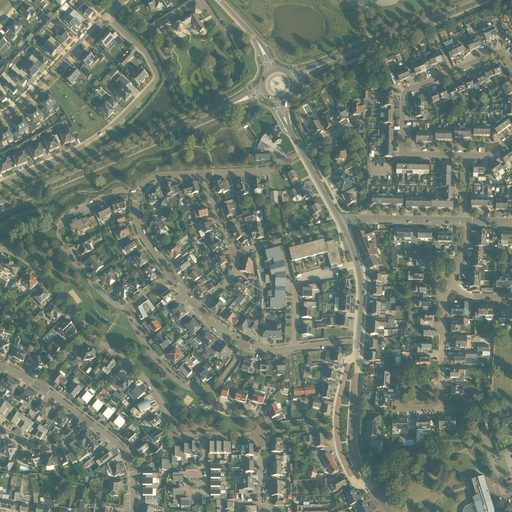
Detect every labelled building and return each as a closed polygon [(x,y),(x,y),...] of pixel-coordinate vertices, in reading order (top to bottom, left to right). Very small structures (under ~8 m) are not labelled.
[(36,0),(37,0),(34,4),(42,10),(46,5),(43,2),(44,0),(36,0)] [(150,0),(151,1),(147,4),(150,8),(150,9),(154,6),(155,8),(156,9),(158,8),(161,6),(161,5),(162,4),(159,0),(150,0)] [(84,3),(76,11),(83,17),(85,14),(89,18),(93,13),(89,10),(90,9),(84,3)] [(174,22),(173,26),(177,32),(181,33),(185,31),(186,27),(187,26),(190,24),(194,29),(197,28),(200,34),(201,35),(203,35),(204,35),(206,34),(207,33),(207,31),(206,30),(197,15),(201,12),(196,5),(190,9),(193,14),(182,21),(178,20),(174,22)] [(24,8),(20,12),(21,14),(23,15),(22,16),(26,19),(27,20),(30,16),(32,18),(36,14),(32,11),(33,10),(32,9),(30,7),(29,8),(27,6),(24,8)] [(60,11),(56,16),(64,22),(68,17),(60,11)] [(71,20),(67,25),(71,29),(72,28),(76,31),(82,26),(80,24),(84,20),(74,11),(69,16),(68,17),(71,20)] [(58,21),(55,25),(61,31),(57,35),(64,41),(65,42),(69,38),(67,36),(70,32),(58,21)] [(9,30),(5,35),(9,37),(11,40),(21,28),(18,25),(14,22),(10,26),(8,29),(9,30)] [(498,31),(495,25),(487,28),(488,31),(492,40),(495,38),(497,37),(495,32),(497,31),(498,32),(498,31)] [(153,30),(152,33),(155,38),(158,38),(161,37),(162,33),(159,29),(156,28),(153,30)] [(492,40),(488,31),(487,28),(479,32),(482,39),(482,38),(484,37),(486,41),(488,40),(489,41),(492,40)] [(511,30),(511,31),(508,28),(503,33),(504,33),(506,35),(503,39),(505,40),(504,41),(507,43),(511,36),(511,30)] [(102,39),(99,42),(100,43),(99,44),(102,46),(103,46),(105,48),(106,48),(111,42),(114,44),(119,38),(116,35),(113,32),(109,35),(107,33),(104,37),(104,36),(103,37),(101,39),(102,39)] [(433,35),(426,38),(429,44),(436,41),(433,35)] [(481,49),(484,47),(479,36),(471,40),(475,50),(480,47),(481,49)] [(43,48),(43,49),(46,51),(46,52),(48,54),(49,54),(52,57),(53,56),(56,54),(55,53),(56,52),(55,51),(56,50),(52,46),(56,42),(51,37),(47,42),(48,43),(43,48)] [(471,40),(470,39),(465,42),(462,43),(466,51),(467,54),(470,53),(470,52),(475,50),(471,40)] [(462,43),(461,40),(453,44),(458,55),(463,53),(463,52),(466,51),(462,43)] [(450,60),(453,58),(453,57),(458,55),(453,44),(445,47),(450,60)] [(33,55),(31,57),(37,63),(39,61),(44,65),(45,64),(46,65),(48,62),(47,62),(48,61),(44,57),(44,56),(42,54),(42,55),(38,52),(34,56),(33,55)] [(88,53),(81,61),(87,66),(92,61),(95,63),(99,59),(101,61),(104,58),(99,53),(95,56),(96,56),(94,58),(88,53)] [(130,53),(124,59),(124,60),(127,63),(133,57),(130,53)] [(438,54),(439,55),(433,57),(436,64),(441,62),(442,63),(445,62),(441,53),(438,54)] [(431,66),(436,64),(433,57),(432,55),(425,58),(426,59),(425,60),(429,69),(432,68),(431,66)] [(31,62),(27,66),(36,74),(39,72),(38,71),(40,70),(35,65),(37,63),(31,57),(28,60),(31,62)] [(422,60),(416,62),(421,73),(426,71),(426,70),(429,69),(425,60),(425,59),(422,61),(422,60)] [(4,60),(1,63),(6,68),(9,65),(4,60)] [(416,75),(421,73),(416,62),(411,65),(414,71),(411,72),(413,78),(416,76),(416,75)] [(26,65),(20,71),(25,76),(27,74),(32,78),(33,77),(34,77),(36,74),(27,66),(26,65)] [(494,67),(494,65),(488,67),(489,69),(492,77),(501,73),(498,65),(494,67)] [(12,68),(11,69),(17,74),(15,76),(14,78),(23,86),(25,84),(26,82),(23,79),(26,77),(25,76),(20,71),(14,66),(12,68)] [(69,75),(65,79),(72,85),(79,77),(82,80),(85,76),(88,79),(92,76),(83,67),(80,71),(80,72),(79,73),(74,69),(73,71),(72,70),(68,74),(69,75)] [(118,71),(115,68),(109,74),(112,77),(118,71)] [(409,73),(407,70),(406,71),(405,68),(400,70),(405,80),(410,78),(410,79),(413,78),(411,72),(409,73)] [(492,77),(489,69),(483,71),(485,76),(483,77),(485,83),(488,82),(487,80),(489,79),(489,78),(492,77)] [(132,79),(131,79),(139,87),(139,86),(142,83),(143,83),(145,81),(148,77),(147,76),(148,75),(144,71),(143,72),(140,70),(138,73),(137,72),(134,76),(135,76),(132,79)] [(397,85),(400,83),(400,82),(405,80),(400,70),(392,73),(397,85)] [(2,74),(1,76),(8,83),(5,85),(4,87),(7,91),(8,90),(13,95),(16,93),(15,93),(17,91),(14,88),(16,86),(4,73),(2,74)] [(477,82),(475,83),(477,89),(478,91),(487,88),(485,83),(483,77),(481,74),(475,77),(477,82)] [(118,92),(116,95),(117,96),(117,97),(120,100),(122,98),(126,102),(131,95),(127,92),(129,90),(125,87),(129,84),(121,77),(118,81),(122,84),(120,86),(116,90),(118,92)] [(472,84),(470,79),(464,82),(468,90),(471,88),(471,89),(474,88),(474,90),(477,89),(475,83),(472,84)] [(466,90),(468,90),(464,82),(464,80),(458,82),(459,84),(456,86),(459,93),(463,92),(464,95),(465,95),(467,94),(468,93),(466,90)] [(504,92),(511,88),(509,83),(502,88),(504,92)] [(449,93),(451,99),(460,95),(459,93),(456,86),(450,88),(451,90),(448,91),(449,93)] [(511,89),(511,88),(504,92),(502,93),(499,95),(500,97),(503,95),(504,98),(507,97),(511,94),(511,89)] [(446,94),(444,89),(438,92),(441,98),(442,100),(445,98),(445,99),(448,98),(449,100),(451,99),(449,93),(446,94)] [(433,103),(439,101),(438,99),(441,98),(438,92),(437,90),(432,92),(433,94),(429,95),(433,103)] [(394,96),(394,92),(388,92),(388,95),(385,95),(385,101),(393,101),(393,96),(394,96)] [(46,97),(44,100),(52,107),(55,103),(59,106),(60,105),(56,98),(53,101),(51,99),(48,96),(47,98),(46,97)] [(105,103),(99,110),(101,112),(101,113),(104,116),(105,115),(106,116),(108,118),(113,113),(114,112),(112,110),(113,108),(114,108),(118,104),(114,100),(111,98),(107,102),(107,103),(106,104),(105,103)] [(42,103),(40,104),(44,108),(46,109),(43,112),(49,117),(52,114),(50,113),(49,112),(53,108),(52,107),(44,100),(41,102),(42,103)] [(393,110),(394,107),(392,107),(393,101),(385,101),(385,107),(388,107),(387,110),(393,110)] [(424,108),(424,102),(416,102),(415,105),(414,105),(414,111),(415,111),(424,112),(427,112),(427,109),(424,108)] [(360,105),(360,104),(353,104),(353,115),(360,115),(360,113),(364,113),(363,105),(360,105)] [(34,109),(31,112),(40,121),(44,118),(46,120),(47,119),(49,117),(43,112),(41,114),(39,112),(36,109),(35,110),(34,109)] [(349,114),(346,109),(341,111),(334,114),(339,123),(345,119),(344,116),(345,115),(345,116),(349,114)] [(384,114),(384,118),(392,119),(392,113),(393,113),(393,110),(387,110),(381,110),(380,114),(384,114)] [(326,130),(333,126),(330,120),(333,119),(329,111),(323,113),(326,118),(322,121),(326,130)] [(424,115),(424,112),(415,111),(415,118),(419,118),(419,121),(427,121),(427,118),(428,118),(428,115),(424,115)] [(29,115),(28,116),(32,121),(29,124),(35,131),(38,128),(37,126),(36,126),(40,122),(39,121),(40,121),(31,112),(28,114),(29,115)] [(500,120),(501,122),(506,129),(511,125),(504,117),(501,119),(500,120)] [(393,127),(393,124),(392,124),(392,119),(384,118),(381,118),(380,127),(387,127),(393,127)] [(21,120),(17,122),(24,131),(25,133),(29,130),(32,133),(33,132),(35,131),(29,124),(27,126),(23,121),(23,120),(21,121),(21,120)] [(324,131),(318,121),(313,124),(307,127),(310,132),(311,131),(313,135),(319,132),(320,133),(324,131)] [(15,125),(13,126),(17,132),(15,134),(14,134),(17,138),(20,136),(19,134),(24,131),(17,122),(14,124),(15,125)] [(502,132),(506,129),(501,122),(497,125),(502,132)] [(497,135),(502,132),(497,125),(492,128),(495,132),(497,134),(497,135)] [(70,131),(65,133),(70,143),(75,141),(74,139),(75,139),(74,137),(73,137),(72,135),(76,133),(73,127),(69,129),(70,131)] [(261,143),(269,147),(270,145),(273,143),(274,144),(275,144),(276,145),(280,143),(279,141),(281,141),(274,128),(267,132),(270,137),(266,139),(263,137),(260,142),(261,143)] [(6,130),(3,131),(9,143),(13,140),(15,143),(17,142),(18,141),(19,141),(17,138),(14,134),(11,136),(8,129),(6,130)] [(0,141),(0,149),(3,148),(4,148),(2,144),(1,143),(2,142),(3,143),(8,141),(9,143),(3,131),(0,132),(0,138),(2,141),(0,141)] [(64,132),(57,135),(59,141),(62,140),(65,145),(70,143),(65,133),(64,132)] [(55,139),(50,141),(54,150),(59,148),(57,144),(57,142),(59,141),(57,135),(56,136),(54,137),(55,139)] [(335,150),(346,151),(347,140),(343,140),(342,142),(336,142),(336,145),(335,145),(335,146),(336,146),(335,147),(335,148),(335,150)] [(44,142),(41,143),(44,149),(47,147),(49,152),(54,150),(50,141),(45,143),(44,142)] [(39,146),(34,149),(39,158),(44,155),(41,150),(44,149),(41,143),(38,144),(39,146)] [(256,160),(256,161),(261,161),(261,162),(262,162),(262,161),(264,161),(264,162),(264,161),(270,161),(270,153),(268,153),(268,151),(270,147),(269,147),(261,143),(258,147),(259,148),(258,149),(258,151),(258,153),(256,153),(256,157),(255,157),(255,160),(256,160)] [(29,149),(26,150),(28,156),(31,155),(34,160),(39,158),(34,149),(29,151),(29,149)] [(24,154),(19,156),(22,165),(28,163),(25,157),(28,156),(26,150),(23,152),(24,154)] [(345,162),(346,151),(335,150),(334,161),(335,161),(336,162),(338,162),(338,161),(345,162)] [(507,168),(511,165),(504,155),(500,158),(504,163),(502,164),(505,169),(507,168)] [(13,156),(10,157),(12,163),(15,162),(17,167),(22,165),(19,156),(14,158),(13,156)] [(8,160),(3,162),(7,171),(12,169),(9,164),(12,163),(10,157),(7,158),(8,160)] [(500,166),(498,163),(493,166),(498,173),(502,170),(503,171),(505,169),(502,164),(500,166)] [(488,179),(487,173),(485,174),(484,174),(484,166),(478,166),(478,175),(478,178),(478,182),(486,181),(486,180),(488,179)] [(498,173),(493,166),(489,169),(494,176),(496,179),(500,175),(498,173)] [(295,169),(290,172),(294,181),(300,178),(295,169)] [(286,174),(280,177),(283,182),(287,180),(291,187),(296,185),(289,171),(285,173),(286,174)] [(342,192),(352,187),(349,183),(351,182),(347,175),(346,176),(344,172),(334,177),(336,181),(335,182),(337,186),(338,188),(339,188),(340,188),(342,192)] [(261,184),(260,180),(253,181),(253,191),(254,191),(254,192),(261,191),(261,190),(266,189),(266,182),(262,183),(262,184),(261,184)] [(244,187),(243,181),(236,182),(236,186),(237,189),(238,193),(243,192),(244,195),(250,194),(248,186),(244,187)] [(198,187),(197,182),(189,185),(189,186),(183,188),(185,196),(192,194),(200,192),(199,187),(198,187)] [(231,191),(227,182),(223,183),(223,184),(222,184),(221,182),(215,184),(218,194),(223,192),(223,194),(231,191)] [(170,184),(164,186),(167,195),(171,194),(171,196),(178,194),(180,200),(184,199),(180,185),(176,186),(175,184),(170,186),(170,184)] [(150,201),(150,204),(151,204),(154,204),(154,200),(158,199),(160,208),(167,206),(165,199),(161,201),(160,198),(161,198),(158,188),(151,190),(152,192),(147,193),(149,202),(150,201)] [(299,191),(297,188),(292,190),(289,192),(293,199),(296,198),(296,197),(300,195),(302,199),(309,195),(305,188),(299,191)] [(356,201),(353,195),(357,192),(355,188),(341,195),(343,199),(344,198),(348,206),(356,201)] [(453,209),(453,189),(450,189),(444,189),(443,199),(431,199),(431,200),(431,209),(453,209)] [(278,200),(286,199),(285,191),(278,192),(278,200)] [(277,192),(269,193),(269,192),(266,192),(266,194),(269,194),(270,201),(270,205),(278,204),(277,192)] [(224,208),(227,217),(233,215),(231,210),(234,209),(232,203),(233,203),(232,202),(231,199),(224,202),(225,206),(226,208),(224,208)] [(121,211),(121,210),(126,209),(125,204),(126,203),(125,202),(124,201),(124,200),(112,204),(114,212),(117,211),(118,212),(119,213),(120,213),(121,211)] [(203,208),(202,204),(193,206),(192,206),(193,210),(194,210),(193,211),(195,219),(200,218),(208,215),(206,208),(203,208)] [(313,208),(311,204),(308,206),(310,211),(312,210),(315,214),(312,215),(315,220),(320,217),(318,213),(321,212),(318,205),(313,208)] [(112,214),(108,206),(104,208),(103,208),(100,209),(100,210),(96,212),(100,220),(102,219),(103,221),(107,219),(106,217),(112,214)] [(245,222),(255,219),(253,213),(250,214),(244,216),(243,216),(245,222)] [(84,226),(89,223),(87,218),(78,222),(77,221),(73,223),(73,224),(70,226),(69,228),(69,229),(70,231),(71,232),(73,232),(76,230),(78,233),(85,229),(84,226)] [(167,232),(157,219),(148,221),(149,228),(152,227),(159,238),(167,232)] [(205,226),(204,222),(196,225),(199,232),(203,231),(204,234),(213,231),(210,224),(205,226)] [(262,230),(261,228),(260,226),(260,225),(259,224),(257,224),(256,226),(256,227),(257,229),(251,231),(253,239),(256,238),(257,240),(264,238),(262,233),(263,233),(262,230)] [(124,228),(123,225),(115,228),(118,234),(118,233),(121,239),(126,238),(125,236),(130,235),(129,232),(128,230),(127,229),(127,227),(124,228)] [(241,234),(238,227),(231,230),(233,234),(234,237),(235,237),(236,241),(240,239),(242,243),(248,241),(244,233),(241,234)] [(375,237),(373,230),(365,233),(364,232),(356,235),(364,257),(372,254),(372,253),(373,253),(372,250),(376,248),(374,244),(369,246),(368,242),(371,240),(372,242),(376,240),(375,237)] [(486,241),(486,230),(478,230),(478,233),(477,233),(476,240),(486,241)] [(404,242),(404,231),(397,231),(397,236),(394,236),(394,242),(404,242)] [(411,245),(414,245),(414,236),(411,236),(411,231),(404,231),(404,242),(411,242),(411,245)] [(424,240),(425,231),(418,231),(417,236),(414,236),(414,245),(420,245),(420,239),(424,240)] [(434,250),(435,239),(431,239),(432,231),(425,231),(424,240),(428,240),(428,242),(431,242),(431,245),(431,247),(432,247),(432,248),(432,250),(434,250)] [(508,245),(508,233),(501,233),(501,238),(498,238),(498,244),(498,249),(502,249),(502,246),(508,246),(508,245)] [(435,239),(434,250),(437,250),(440,250),(440,246),(441,246),(441,243),(445,243),(445,234),(438,234),(438,240),(435,239)] [(452,246),(455,246),(455,240),(452,240),(452,234),(445,234),(445,243),(445,247),(448,248),(449,246),(452,246)] [(215,242),(214,240),(215,239),(213,236),(207,239),(210,245),(209,245),(213,252),(222,247),(218,240),(215,242)] [(91,238),(75,246),(77,250),(79,249),(82,255),(92,250),(89,244),(93,242),(91,238)] [(325,243),(324,240),(288,249),(292,262),(327,253),(331,269),(342,266),(338,249),(337,249),(334,241),(325,243)] [(489,247),(489,241),(486,241),(476,240),(476,244),(475,244),(475,250),(482,251),(485,251),(492,251),(492,249),(490,247),(489,247)] [(136,247),(132,241),(128,244),(126,241),(118,245),(122,251),(125,250),(128,254),(134,250),(133,249),(136,247)] [(181,253),(176,245),(167,252),(172,258),(173,257),(175,259),(180,255),(182,257),(187,253),(185,250),(181,253)] [(377,250),(376,248),(372,250),(373,253),(372,253),(372,254),(364,257),(369,270),(377,267),(375,261),(377,260),(375,256),(379,255),(377,250)] [(271,276),(286,273),(280,249),(265,253),(267,261),(265,262),(267,269),(269,269),(271,276)] [(485,253),(485,251),(482,251),(475,250),(475,254),(473,254),(473,261),(482,261),(482,253),(485,253)] [(140,268),(147,262),(141,254),(134,259),(140,268)] [(413,264),(413,263),(416,263),(416,267),(425,267),(425,260),(421,260),(421,256),(415,256),(414,256),(410,255),(410,258),(409,258),(408,264),(413,264)] [(96,272),(103,267),(95,256),(87,262),(90,266),(92,269),(93,269),(96,272)] [(187,259),(186,260),(185,259),(180,263),(181,263),(178,266),(182,272),(183,271),(185,274),(196,266),(193,261),(189,256),(186,258),(187,259)] [(220,259),(219,256),(212,260),(215,266),(219,264),(222,270),(226,268),(224,265),(228,263),(224,257),(220,259)] [(251,261),(246,259),(246,260),(243,259),(241,265),(242,266),(242,267),(241,267),(240,271),(251,274),(252,268),(249,267),(251,261)] [(8,264),(1,261),(0,262),(0,268),(5,271),(5,272),(6,273),(7,273),(8,274),(9,274),(10,274),(11,274),(15,277),(19,269),(12,265),(13,264),(13,263),(10,261),(10,262),(9,262),(8,264)] [(482,267),(482,261),(473,261),(473,264),(471,264),(471,271),(479,271),(487,271),(487,267),(482,267)] [(153,270),(150,266),(143,271),(150,281),(152,279),(153,279),(155,278),(155,277),(157,275),(154,272),(155,271),(154,269),(153,270)] [(200,278),(196,273),(200,270),(196,266),(185,274),(184,275),(187,279),(190,277),(194,283),(200,278)] [(116,281),(113,277),(115,275),(110,268),(100,277),(103,282),(105,280),(109,286),(116,281)] [(423,281),(423,273),(417,273),(417,269),(409,269),(408,277),(408,280),(414,280),(423,281)] [(479,281),(479,271),(471,271),(471,274),(470,274),(470,281),(479,281)] [(511,271),(510,279),(503,279),(503,288),(510,288),(510,287),(511,287),(511,271)] [(285,284),(286,273),(271,276),(265,276),(265,283),(271,284),(285,284)] [(383,273),(378,273),(378,276),(374,276),(374,283),(374,282),(376,282),(376,286),(375,286),(383,286),(383,281),(381,281),(382,276),(384,276),(384,273),(383,273)] [(29,277),(27,276),(23,280),(24,282),(23,283),(25,286),(27,289),(28,288),(30,291),(38,284),(30,276),(29,277)] [(205,288),(202,285),(207,281),(205,280),(208,278),(206,276),(198,282),(200,285),(194,289),(197,293),(196,294),(199,297),(200,297),(201,297),(202,297),(203,297),(203,296),(203,295),(207,292),(208,292),(211,290),(208,286),(205,288)] [(503,288),(503,279),(500,279),(500,278),(493,278),(493,285),(496,285),(496,288),(503,288)] [(344,282),(344,279),(336,280),(337,285),(339,285),(339,287),(342,287),(343,291),(350,290),(349,282),(344,282)] [(252,285),(245,280),(243,283),(239,280),(234,287),(238,289),(237,290),(240,292),(241,291),(244,293),(247,289),(249,290),(252,285)] [(261,292),(261,291),(259,281),(254,280),(252,283),(254,284),(253,287),(261,292)] [(480,292),(480,285),(479,285),(479,281),(470,281),(469,288),(472,288),(472,291),(480,292)] [(125,299),(128,297),(127,296),(132,293),(123,282),(115,289),(124,299),(125,299)] [(285,284),(271,284),(270,292),(268,292),(268,300),(270,300),(270,308),(285,308),(285,284)] [(302,289),(302,297),(305,297),(305,299),(309,299),(309,297),(312,298),(312,290),(318,290),(318,284),(303,286),(303,289),(302,289)] [(383,292),(383,286),(375,286),(376,286),(375,290),(374,290),(374,289),(373,289),(373,296),(381,296),(381,291),(383,292)] [(422,287),(422,286),(420,286),(420,287),(416,287),(416,289),(412,289),(412,292),(414,292),(415,292),(415,293),(419,293),(419,295),(417,295),(417,297),(426,298),(426,297),(426,294),(427,292),(426,292),(426,291),(426,287),(422,287)] [(240,295),(232,289),(230,292),(238,298),(240,295)] [(41,293),(38,290),(30,298),(41,309),(46,304),(44,301),(45,300),(46,301),(46,300),(50,297),(43,291),(41,293)] [(169,291),(168,290),(163,294),(161,291),(155,295),(158,298),(160,296),(164,300),(161,302),(161,303),(172,294),(170,291),(169,291)] [(165,312),(167,311),(172,306),(170,304),(175,299),(174,298),(175,297),(172,294),(161,303),(164,307),(162,308),(165,312)] [(350,306),(351,299),(348,299),(348,295),(339,294),(338,305),(350,306)] [(240,295),(238,298),(235,302),(237,303),(239,300),(242,302),(244,299),(240,295)] [(428,309),(430,309),(430,306),(431,306),(431,303),(428,303),(429,302),(426,302),(426,300),(426,298),(417,297),(417,300),(419,300),(419,307),(423,307),(423,310),(428,311),(428,309)] [(220,314),(225,308),(223,306),(224,305),(218,300),(211,308),(216,313),(218,312),(220,314)] [(155,309),(149,301),(138,309),(141,316),(139,316),(139,315),(138,316),(141,321),(148,317),(146,313),(150,310),(152,311),(155,309)] [(372,309),(386,310),(386,302),(379,302),(379,304),(372,303),(372,309)] [(468,310),(468,304),(460,304),(460,307),(452,307),(452,315),(464,316),(464,310),(468,310)] [(180,307),(179,305),(174,309),(172,306),(167,311),(170,315),(172,315),(173,314),(175,316),(184,309),(181,306),(180,307)] [(302,316),(302,320),(312,321),(312,310),(316,310),(317,305),(304,305),(303,316),(302,316)] [(350,306),(338,305),(338,316),(346,317),(346,313),(350,313),(350,306)] [(63,315),(54,306),(50,310),(48,307),(41,313),(44,316),(45,315),(51,320),(54,317),(57,320),(63,315)] [(485,316),(485,307),(478,307),(478,310),(475,310),(475,317),(475,320),(481,320),(481,318),(482,318),(482,316),(485,316)] [(495,317),(496,309),(492,309),(492,307),(485,307),(485,316),(492,316),(495,317)] [(180,326),(184,322),(182,319),(187,314),(186,313),(187,312),(184,309),(175,316),(177,318),(175,320),(175,321),(180,326)] [(385,318),(386,310),(372,309),(372,315),(378,316),(378,318),(385,318)] [(499,322),(505,322),(506,322),(506,320),(506,310),(502,310),(502,309),(496,309),(495,317),(499,317),(499,319),(499,322)] [(229,312),(224,319),(232,325),(232,324),(235,326),(239,321),(236,319),(237,318),(234,317),(229,312)] [(325,315),(325,318),(325,319),(328,319),(328,327),(333,326),(336,326),(340,327),(348,328),(349,321),(341,319),(334,320),(334,315),(325,315)] [(433,322),(434,315),(425,315),(425,318),(420,318),(420,325),(422,325),(429,326),(429,322),(433,322)] [(154,334),(161,328),(158,324),(159,324),(153,317),(146,322),(150,326),(146,328),(150,333),(152,331),(154,334)] [(257,329),(258,321),(245,317),(238,328),(243,332),(248,325),(251,326),(251,329),(257,329)] [(67,322),(65,319),(56,327),(59,330),(57,332),(61,335),(63,332),(65,334),(66,333),(69,338),(72,335),(73,336),(75,333),(77,332),(73,328),(71,325),(72,324),(69,320),(67,322)] [(193,321),(192,320),(187,325),(184,322),(180,326),(184,331),(185,331),(187,329),(189,331),(197,323),(194,320),(193,321)] [(468,325),(468,320),(459,320),(459,324),(451,323),(451,331),(463,332),(464,325),(468,325)] [(384,326),(385,322),(378,322),(378,323),(371,323),(371,329),(379,330),(379,326),(384,326)] [(194,341),(199,336),(196,333),(200,328),(199,327),(200,326),(197,323),(189,331),(191,333),(190,335),(190,336),(194,341)] [(301,334),(301,338),(302,338),(302,339),(306,339),(306,338),(310,338),(310,334),(312,334),(312,330),(312,324),(303,324),(303,334),(301,334)] [(280,329),(280,325),(274,325),(274,329),(263,329),(263,338),(269,338),(270,338),(276,338),(281,338),(281,329),(280,329)] [(433,337),(433,330),(429,330),(429,326),(422,325),(422,330),(424,330),(424,337),(433,337)] [(379,330),(371,329),(370,335),(377,335),(377,337),(384,337),(384,330),(379,331),(379,330)] [(207,334),(206,333),(202,338),(199,336),(194,341),(199,345),(200,345),(202,343),(204,345),(211,336),(208,333),(207,334)] [(164,339),(160,334),(154,339),(158,344),(163,350),(170,344),(165,338),(164,339)] [(466,348),(466,339),(466,336),(453,335),(453,343),(456,343),(456,347),(460,347),(460,348),(466,348)] [(210,353),(214,348),(211,346),(215,341),(214,340),(214,339),(211,336),(204,345),(206,347),(205,348),(205,350),(210,353)] [(384,343),(384,342),(390,341),(390,338),(377,339),(377,342),(370,342),(369,349),(376,350),(376,352),(380,351),(380,346),(382,346),(382,343),(384,343)] [(0,353),(1,353),(1,355),(6,356),(7,352),(8,353),(11,344),(5,342),(4,344),(0,342),(0,353)] [(61,348),(56,343),(57,343),(57,342),(57,343),(55,345),(53,343),(50,346),(57,352),(59,349),(59,350),(61,348)] [(431,350),(431,344),(421,343),(421,347),(417,347),(417,353),(428,354),(428,353),(426,353),(426,350),(431,350)] [(175,364),(184,356),(176,348),(177,346),(175,344),(169,349),(171,352),(167,356),(175,364)] [(223,346),(221,345),(217,351),(214,348),(210,353),(214,357),(215,357),(218,359),(218,358),(227,347),(224,345),(223,346)] [(225,366),(230,359),(227,357),(231,352),(229,351),(230,350),(227,347),(218,358),(223,362),(222,364),(225,366)] [(23,352),(22,353),(16,350),(13,358),(16,359),(15,360),(20,362),(20,361),(23,362),(27,354),(26,354),(26,353),(23,352)] [(94,351),(94,350),(90,350),(86,350),(86,351),(82,352),(83,355),(80,355),(77,360),(75,359),(72,362),(79,367),(82,364),(80,362),(82,360),(84,360),(84,361),(96,359),(95,354),(95,353),(95,351),(94,351)] [(385,356),(386,351),(380,351),(376,352),(376,354),(369,354),(369,362),(375,362),(375,363),(381,364),(381,359),(385,359),(385,356)] [(341,364),(342,356),(338,355),(338,354),(332,352),(331,356),(335,356),(333,362),(341,364)] [(455,355),(454,363),(465,363),(465,359),(477,359),(477,352),(461,352),(461,355),(459,355),(455,355)] [(428,354),(417,353),(417,359),(420,359),(420,363),(429,364),(429,357),(426,357),(426,354),(428,354)] [(42,358),(40,358),(39,357),(38,357),(37,357),(36,358),(36,359),(34,360),(30,357),(26,364),(30,367),(30,366),(35,369),(44,368),(48,363),(48,364),(52,359),(46,354),(42,358)] [(192,358),(189,355),(176,367),(177,366),(180,369),(180,370),(179,371),(178,370),(177,371),(180,372),(183,374),(185,376),(187,378),(192,374),(188,369),(190,367),(190,368),(194,365),(193,364),(197,361),(193,357),(192,358)] [(109,360),(107,358),(102,364),(105,366),(104,367),(111,372),(114,369),(113,368),(116,364),(114,362),(113,361),(112,361),(110,359),(109,360)] [(253,374),(258,360),(253,358),(252,361),(245,359),(243,366),(249,368),(247,372),(253,374)] [(271,377),(273,362),(268,361),(268,364),(261,363),(260,371),(266,372),(266,376),(271,377)] [(290,375),(289,361),(283,361),(283,364),(277,364),(277,372),(277,376),(281,375),(281,373),(284,373),(284,381),(290,381),(290,375)] [(127,388),(133,381),(124,374),(125,372),(120,368),(113,377),(121,383),(119,387),(124,391),(126,387),(127,388)] [(205,371),(203,368),(198,372),(200,375),(200,376),(202,378),(202,379),(201,380),(203,382),(205,380),(207,382),(212,378),(206,371),(205,371)] [(328,380),(335,381),(337,374),(333,373),(333,370),(324,368),(323,375),(327,376),(327,380),(322,379),(321,383),(327,384),(328,380)] [(464,375),(464,368),(457,368),(457,371),(450,370),(450,378),(458,379),(458,375),(464,375)] [(389,374),(379,373),(379,384),(380,384),(380,388),(389,389),(389,376),(388,376),(388,374),(389,374)] [(64,378),(58,374),(56,376),(54,378),(55,379),(52,382),(58,386),(59,384),(61,385),(60,385),(63,387),(67,382),(63,379),(64,378)] [(85,387),(75,378),(68,386),(72,390),(69,394),(74,398),(77,395),(77,396),(85,387)] [(7,391),(13,382),(12,382),(12,381),(10,379),(9,380),(8,379),(6,382),(3,380),(0,383),(0,389),(3,392),(5,389),(7,391)] [(14,399),(18,393),(14,391),(18,386),(17,385),(17,384),(15,382),(14,383),(13,382),(7,391),(10,392),(8,395),(13,398),(11,400),(13,401),(14,399)] [(467,388),(467,384),(459,384),(458,387),(452,387),(452,394),(462,395),(462,394),(463,388),(467,388)] [(304,395),(315,393),(314,386),(303,388),(304,395)] [(333,392),(334,388),(323,386),(323,390),(324,390),(322,398),(330,400),(332,392),(333,392)] [(145,394),(138,387),(132,393),(130,391),(127,394),(130,397),(133,395),(138,400),(145,394)] [(232,391),(233,389),(230,388),(229,390),(223,389),(222,391),(221,391),(221,394),(222,394),(221,397),(227,399),(228,394),(231,394),(232,391)] [(87,404),(94,395),(86,389),(77,400),(83,404),(84,402),(87,404)] [(18,393),(14,399),(20,403),(22,400),(24,402),(30,394),(29,393),(29,392),(26,390),(26,391),(25,390),(21,396),(18,393)] [(238,390),(237,392),(232,391),(231,394),(230,400),(233,400),(234,399),(235,399),(235,401),(240,402),(242,393),(243,391),(238,390)] [(255,393),(255,391),(252,390),(251,393),(250,396),(253,397),(252,402),(258,404),(260,394),(255,393)] [(250,396),(251,393),(248,392),(248,395),(242,393),(240,402),(246,403),(247,398),(250,399),(250,396)] [(264,400),(267,401),(269,395),(266,394),(266,393),(260,392),(260,394),(258,404),(263,405),(264,400)] [(387,408),(388,397),(386,397),(386,393),(376,393),(376,403),(380,403),(379,407),(387,408)] [(31,394),(30,394),(24,402),(26,404),(25,406),(31,410),(34,405),(31,402),(35,397),(34,396),(31,394)] [(97,412),(103,405),(100,403),(102,401),(97,397),(88,408),(93,412),(95,410),(97,412)] [(330,415),(331,407),(325,406),(321,406),(321,402),(314,400),(313,407),(320,408),(320,410),(324,411),(324,415),(330,415)] [(13,408),(7,404),(5,402),(2,406),(0,404),(0,410),(0,413),(3,416),(6,418),(13,408)] [(41,413),(46,405),(45,404),(46,404),(43,402),(41,402),(38,407),(34,405),(31,410),(37,414),(38,412),(41,413)] [(278,404),(277,402),(271,404),(272,407),(267,409),(270,414),(278,410),(282,409),(279,404),(278,404)] [(150,407),(148,403),(144,405),(143,404),(137,407),(140,413),(144,411),(144,412),(150,409),(149,407),(150,407)] [(48,406),(46,405),(41,413),(43,415),(42,418),(48,422),(51,416),(48,414),(51,408),(50,408),(51,407),(48,405),(48,406)] [(113,409),(107,405),(98,416),(104,420),(105,418),(108,420),(116,410),(114,408),(113,409)] [(280,415),(278,410),(270,414),(272,419),(277,417),(278,421),(284,418),(282,415),(280,415)] [(26,418),(20,414),(17,412),(15,416),(12,415),(9,419),(13,421),(11,423),(16,426),(18,428),(26,418)] [(56,427),(63,416),(62,416),(63,415),(60,413),(59,414),(58,413),(55,418),(51,416),(48,422),(53,425),(53,426),(55,428),(56,427)] [(119,429),(125,422),(122,420),(124,417),(118,413),(109,424),(115,429),(117,427),(119,429)] [(154,418),(152,415),(143,422),(146,426),(152,428),(153,427),(154,428),(161,422),(156,416),(154,418)] [(379,429),(380,416),(370,415),(369,419),(371,419),(370,423),(367,423),(367,434),(365,434),(365,441),(369,441),(369,438),(376,439),(376,429),(379,429)] [(64,417),(63,416),(56,427),(64,433),(68,427),(65,425),(68,420),(67,419),(68,418),(65,416),(64,417)] [(27,425),(30,421),(26,418),(18,428),(21,430),(22,430),(26,433),(28,431),(31,433),(33,429),(27,425)] [(423,420),(423,418),(423,420),(420,420),(420,418),(416,418),(416,443),(419,443),(420,435),(422,435),(423,432),(423,430),(430,430),(430,426),(433,426),(432,421),(431,421),(431,422),(430,422),(430,420),(423,420)] [(455,429),(455,418),(447,418),(447,420),(439,420),(439,418),(439,429),(455,429)] [(392,430),(407,430),(407,419),(399,419),(399,422),(392,422),(392,430)] [(45,441),(47,437),(45,435),(48,431),(45,429),(44,428),(40,425),(32,436),(35,438),(36,438),(40,441),(42,439),(45,441)] [(133,445),(138,439),(135,436),(136,436),(132,432),(136,429),(132,425),(126,431),(128,433),(124,437),(129,442),(130,442),(133,445)] [(162,433),(161,432),(156,436),(154,433),(149,437),(153,442),(155,440),(157,443),(159,441),(160,442),(162,440),(162,439),(165,437),(164,436),(165,435),(163,432),(162,433)] [(95,442),(91,437),(88,433),(81,438),(81,439),(78,442),(82,447),(85,444),(92,452),(99,446),(95,442)] [(315,436),(316,442),(316,448),(325,447),(324,439),(326,439),(325,435),(315,436)] [(282,436),(273,437),(273,446),(280,446),(280,442),(282,442),(282,439),(284,439),(284,436),(282,436)] [(16,449),(2,441),(2,442),(1,442),(0,444),(0,445),(0,449),(4,452),(3,454),(10,459),(16,449)] [(145,444),(143,441),(139,444),(141,447),(137,450),(140,455),(148,449),(145,444)] [(384,447),(383,447),(385,454),(391,452),(391,442),(384,442),(384,447)] [(199,457),(199,443),(193,443),(193,447),(191,447),(191,457),(194,457),(199,457)] [(191,447),(191,446),(185,445),(185,448),(181,448),(181,458),(181,460),(186,460),(186,458),(191,458),(191,457),(191,447)] [(181,458),(181,448),(175,448),(175,451),(172,451),(172,463),(177,463),(177,458),(181,458)] [(107,453),(106,451),(99,457),(100,459),(99,459),(103,464),(113,457),(112,456),(112,455),(112,454),(112,453),(111,453),(110,453),(109,452),(107,453)] [(240,459),(242,459),(248,459),(248,456),(253,456),(253,451),(245,451),(245,454),(241,454),(241,456),(239,456),(239,459),(240,459)] [(65,457),(64,453),(59,455),(63,466),(71,463),(73,465),(77,462),(72,454),(67,457),(65,457)] [(331,475),(339,471),(328,453),(321,457),(331,475)] [(31,456),(27,455),(26,456),(23,455),(21,460),(24,461),(24,463),(32,465),(32,466),(36,467),(36,468),(37,464),(38,464),(39,460),(39,459),(34,457),(34,456),(31,455),(31,456)] [(48,457),(48,456),(47,456),(46,456),(45,457),(45,458),(44,458),(46,468),(54,467),(54,466),(57,465),(56,457),(52,457),(48,457)] [(283,476),(282,463),(283,463),(283,457),(271,457),(271,463),(271,467),(269,467),(270,472),(271,472),(271,477),(283,476)] [(116,464),(114,458),(107,464),(109,471),(112,470),(115,477),(118,476),(118,477),(123,475),(121,469),(119,463),(116,464)] [(9,471),(13,464),(8,461),(3,468),(9,471)] [(159,472),(161,472),(164,472),(164,471),(168,471),(168,472),(172,472),(172,464),(169,464),(169,461),(162,461),(162,464),(159,464),(159,467),(159,472)] [(226,474),(226,469),(220,469),(220,465),(211,465),(211,471),(214,471),(214,474),(226,474)] [(143,468),(143,475),(143,476),(146,476),(146,479),(153,479),(159,479),(159,476),(159,474),(153,474),(153,468),(143,468)] [(311,479),(315,476),(311,469),(307,472),(311,479)] [(180,476),(180,472),(172,472),(168,472),(168,477),(173,477),(173,482),(179,482),(183,482),(183,476),(180,476)] [(226,479),(226,474),(214,474),(211,474),(211,479),(214,479),(214,482),(223,482),(226,483),(226,482),(227,482),(227,479),(226,479)] [(253,479),(245,479),(245,476),(243,476),(240,476),(239,476),(239,480),(244,479),(244,485),(254,484),(254,481),(253,481),(253,479)] [(333,492),(346,485),(343,478),(338,481),(336,478),(337,477),(330,481),(333,486),(330,488),(333,492)] [(494,511),(488,493),(487,494),(486,490),(487,489),(484,477),(471,481),(476,497),(472,498),(475,506),(473,507),(472,505),(468,506),(466,507),(465,508),(463,510),(462,511),(494,511)] [(159,484),(153,484),(153,479),(146,479),(143,479),(143,484),(143,486),(146,486),(146,489),(146,490),(153,490),(159,490),(159,484)] [(122,486),(122,481),(109,480),(109,484),(109,492),(108,495),(110,496),(114,497),(114,496),(117,496),(118,489),(122,489),(122,488),(121,488),(121,486),(122,486)] [(223,482),(214,482),(211,482),(211,488),(214,488),(214,491),(226,491),(226,486),(223,486),(223,482)] [(239,494),(246,494),(246,490),(253,490),(253,488),(254,488),(254,484),(244,485),(244,490),(239,490),(239,494)] [(183,498),(183,491),(180,491),(180,488),(168,488),(168,493),(173,493),(173,497),(180,498),(183,498)] [(158,497),(153,497),(153,490),(146,490),(146,489),(143,489),(143,494),(143,497),(145,497),(145,501),(150,502),(149,505),(158,507),(158,497)] [(0,502),(0,504),(0,508),(7,510),(8,500),(2,499),(3,492),(0,491),(0,500),(1,501),(1,502),(0,502)] [(226,491),(214,491),(211,491),(211,496),(214,496),(214,500),(226,500),(226,491)] [(357,497),(354,492),(342,496),(343,500),(347,499),(350,508),(353,507),(356,506),(356,507),(362,505),(359,496),(357,497)] [(19,496),(20,494),(16,494),(15,493),(14,501),(8,500),(7,510),(14,511),(15,503),(18,504),(19,499),(19,496)] [(191,507),(191,501),(180,501),(180,498),(173,497),(173,505),(181,505),(181,507),(191,507)] [(22,502),(22,499),(19,499),(18,504),(21,504),(20,511),(27,511),(29,507),(28,507),(29,503),(22,502)] [(228,503),(228,500),(216,500),(216,506),(223,506),(223,510),(228,510),(232,510),(232,503),(228,503)] [(37,507),(36,511),(42,511),(44,508),(45,504),(45,503),(42,502),(41,508),(37,507)] [(54,511),(54,505),(54,503),(51,502),(50,505),(45,504),(44,508),(42,511),(54,511)]
